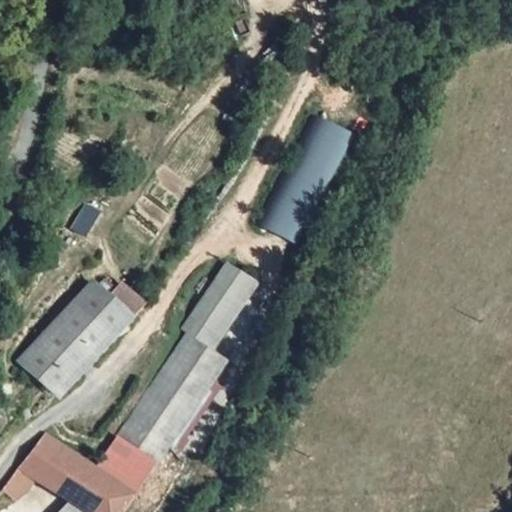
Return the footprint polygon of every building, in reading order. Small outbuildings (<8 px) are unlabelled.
[(362,139),(324,114),(254,224),(293,248),(362,139)] [(188,334),(115,441),(155,468),(228,360),(214,350),(257,284),(227,265),(184,331),(188,334)] [(96,356),(131,319),(130,318),(108,295),(92,279),(18,356),(57,395),(68,384),(96,356)] [(121,282),(108,295),(130,318),(143,305),(121,282)] [(38,431),(14,463),(30,472),(66,493),(97,511),(122,511),(155,468),(115,441),(98,466),(38,431)] [(24,482),(30,472),(14,463),(7,473),(24,482)] [(24,482),(7,473),(1,483),(15,492),(24,482)] [(97,511),(66,493),(53,511),(97,511)]
